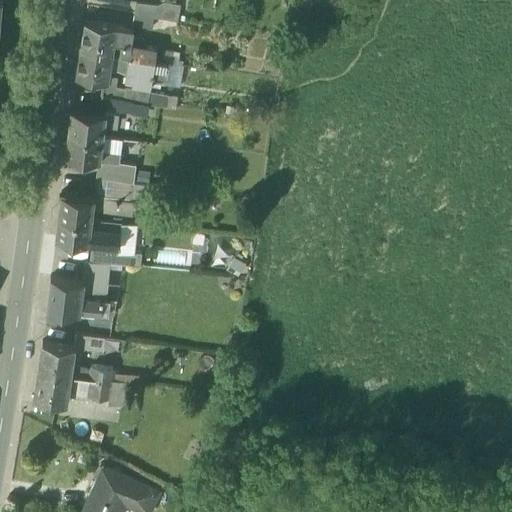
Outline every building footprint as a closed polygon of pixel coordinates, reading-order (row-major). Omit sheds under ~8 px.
[(137,1),(135,13),(154,16),(178,20),(181,4),(164,1),(164,5),(137,1)] [(154,16),(135,13),(133,25),(152,28),(154,16)] [(116,25),(85,20),(81,47),(112,52),(116,25)] [(133,28),(116,25),(112,52),(120,54),(129,55),(131,44),(132,37),(133,28)] [(132,37),(131,44),(145,46),(146,40),(132,37)] [(145,46),(131,44),(129,55),(155,59),(168,61),(172,62),(174,50),(145,46)] [(112,52),(81,47),(76,74),(105,79),(107,79),(109,71),(112,52)] [(129,55),(120,54),(118,68),(129,69),(126,82),(151,86),(152,81),(155,59),(129,55)] [(168,61),(155,59),(152,81),(164,83),(165,77),(167,77),(169,67),(167,67),(168,61)] [(117,72),(109,71),(107,79),(105,79),(104,83),(115,86),(117,72)] [(104,84),(102,94),(145,102),(163,105),(165,94),(115,86),(104,83),(104,84)] [(145,102),(102,94),(100,104),(143,112),(145,102)] [(105,113),(72,108),(69,131),(102,136),(105,113)] [(102,136),(69,131),(66,155),(99,159),(101,148),(102,136)] [(121,151),(101,148),(99,159),(119,162),(121,151)] [(119,162),(99,159),(97,177),(133,182),(135,164),(119,162)] [(133,182),(97,177),(95,196),(131,201),(133,182)] [(95,196),(62,192),(59,215),(92,219),(93,210),(95,196)] [(131,201),(95,196),(93,210),(129,214),(131,201)] [(92,219),(59,215),(56,238),(89,242),(91,227),(92,219)] [(121,231),(91,227),(89,242),(93,243),(119,246),(121,231)] [(112,264),(140,268),(142,255),(118,252),(119,246),(93,243),(91,261),(112,264)] [(102,300),(107,301),(112,264),(91,261),(86,261),(84,281),(82,298),(102,300)] [(84,281),(51,276),(47,308),(80,312),(82,298),(84,281)] [(102,300),(82,298),(80,312),(100,315),(102,300)] [(102,300),(100,315),(115,317),(117,302),(107,301),(102,300)] [(105,341),(76,336),(75,348),(104,354),(105,341)] [(75,348),(42,343),(38,371),(71,377),(75,348)] [(114,372),(93,368),(91,376),(91,380),(112,384),(114,372)] [(71,377),(38,371),(34,400),(67,405),(68,396),(71,377)] [(85,379),(71,377),(68,396),(88,399),(91,380),(85,379)] [(112,384),(91,380),(88,399),(109,403),(112,384)] [(126,386),(112,384),(109,403),(108,408),(122,410),(126,386)] [(88,399),(87,404),(108,408),(109,403),(88,399)] [(103,469),(83,511),(85,511),(122,511),(126,505),(139,511),(151,511),(159,496),(103,469)]
